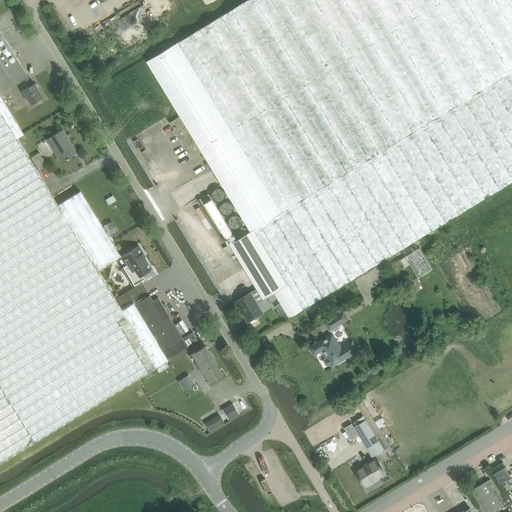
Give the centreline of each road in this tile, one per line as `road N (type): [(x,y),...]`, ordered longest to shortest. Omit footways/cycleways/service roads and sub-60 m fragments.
road 1 (unclassified): [(269,421),(256,381),(23,0)]
road 2 (tertiary): [(203,474),(181,451),(133,436),(101,443),(0,506)]
road 3 (tertiary): [(370,511),(511,426)]
